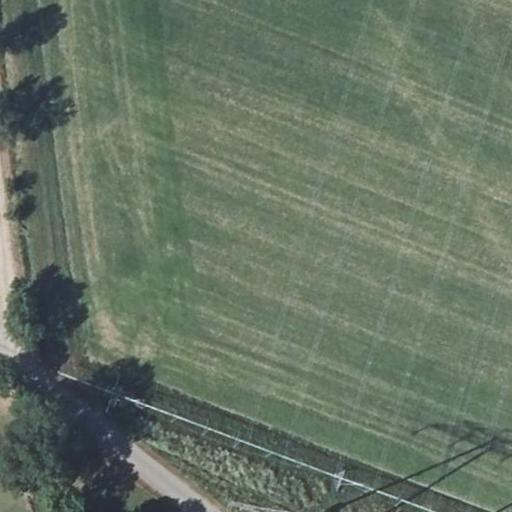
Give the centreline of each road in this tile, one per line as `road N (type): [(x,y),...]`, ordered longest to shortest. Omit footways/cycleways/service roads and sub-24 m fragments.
road 1 (unclassified): [(197,511),(0,367)]
road 2 (track): [(16,375),(0,242)]
